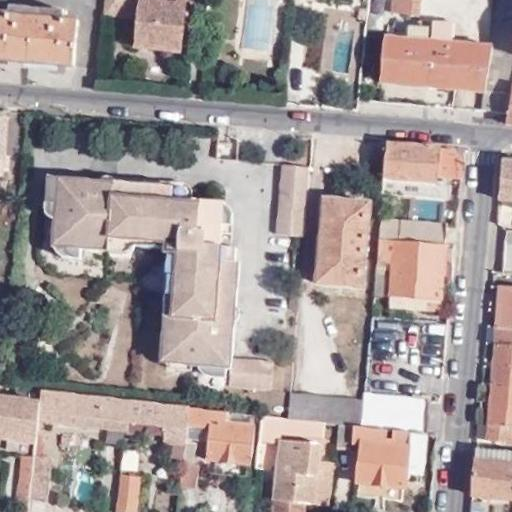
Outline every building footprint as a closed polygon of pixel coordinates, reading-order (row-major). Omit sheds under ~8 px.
[(106,0),(105,19),(116,20),(117,0),(106,0)] [(117,0),(116,20),(136,22),(134,48),(182,53),(187,0),(117,0)] [(485,92),(483,112),(507,114),(511,85),(511,81),(511,0),(499,0),(492,47),(453,43),(455,25),(435,23),(432,41),(386,38),(380,83),(485,92)] [(419,16),(421,0),(394,0),(393,13),(419,16)] [(0,59),(73,65),(76,20),(62,18),(62,11),(8,7),(8,12),(0,12),(0,59)] [(440,148),(387,144),(384,179),(436,184),(440,148)] [(511,161),(500,161),(497,199),(511,200),(511,161)] [(304,237),(310,168),(282,166),(275,234),(304,237)] [(189,367),(198,368),(226,370),(229,371),(228,388),(268,391),(271,363),(230,359),(234,322),(230,322),(230,321),(225,321),(226,307),(230,307),(235,249),(230,248),(220,247),(223,207),(223,203),(186,199),(186,211),(171,210),(172,198),(173,187),(112,182),(111,191),(99,190),(99,180),(46,176),(43,203),(54,204),(52,219),(50,247),(53,248),(80,250),(108,253),(109,245),(139,247),(140,247),(141,237),(165,239),(165,250),(165,254),(167,255),(178,255),(174,303),(163,302),(159,360),(163,360),(189,363),(189,367)] [(106,181),(99,180),(99,190),(111,191),(112,182),(106,181)] [(180,198),(172,198),(171,210),(186,211),(186,199),(180,198)] [(361,288),(370,205),(331,201),(326,203),(325,207),(317,284),(361,288)] [(46,216),(52,219),(54,204),(43,203),(43,211),(46,216)] [(220,247),(230,248),(233,215),(230,210),(227,207),(223,207),(220,247)] [(446,225),(380,219),(378,239),(444,245),(446,225)] [(502,273),(511,274),(511,230),(506,230),(502,273)] [(140,247),(165,250),(165,239),(141,237),(140,247)] [(439,298),(444,245),(378,239),(373,292),(389,293),(439,298)] [(137,252),(139,247),(109,245),(108,253),(108,255),(130,257),(137,252)] [(79,260),(80,250),(53,248),(56,253),(59,257),(64,259),(79,260)] [(167,255),(163,302),(174,303),(178,255),(167,255)] [(511,287),(500,286),(497,329),(511,330),(511,287)] [(438,310),(439,298),(389,293),(388,306),(438,310)] [(489,385),(511,387),(511,330),(497,329),(496,329),(489,385)] [(188,372),(189,367),(189,363),(163,360),(167,366),(170,369),(174,371),(188,372)] [(226,370),(198,368),(198,370),(202,375),(208,379),(224,380),(226,370)] [(511,387),(489,385),(484,442),(511,444),(511,387)] [(127,400),(39,390),(38,402),(36,420),(124,430),(127,400)] [(411,432),(427,434),(430,402),(419,401),(419,398),(363,392),(363,403),(360,426),(411,432)] [(363,403),(288,393),(286,418),(325,422),(338,424),(353,425),(360,426),(363,403)] [(0,397),(0,437),(34,441),(36,420),(38,402),(0,397)] [(187,406),(127,400),(124,430),(123,441),(133,442),(136,421),(164,424),(162,442),(171,443),(170,459),(181,460),(183,442),(186,420),(187,406)] [(226,411),(187,406),(186,420),(209,422),(206,456),(249,460),(254,422),(252,422),(226,419),(226,411)] [(252,422),(253,414),(226,411),(226,419),(252,422)] [(325,422),(286,418),(262,415),(260,431),(323,438),(325,422)] [(351,447),(352,440),(353,425),(338,424),(336,445),(351,447)] [(405,488),(411,432),(360,426),(353,425),(352,440),(360,442),(355,482),(405,488)] [(304,511),(306,502),(315,503),(319,459),(321,443),(280,439),(274,498),(275,499),(273,511),(304,511)] [(181,460),(179,482),(197,484),(199,461),(194,461),(196,443),(183,442),(181,460)] [(121,450),(120,470),(136,471),(137,451),(121,450)] [(511,454),(474,451),(468,511),(481,511),(483,497),(511,499),(511,454)] [(16,503),(28,505),(28,500),(33,455),(22,453),(16,503)] [(33,455),(28,500),(45,501),(47,473),(49,473),(51,456),(33,455)] [(319,459),(315,503),(323,504),(327,461),(319,459)] [(119,472),(115,509),(134,511),(139,474),(119,472)]
